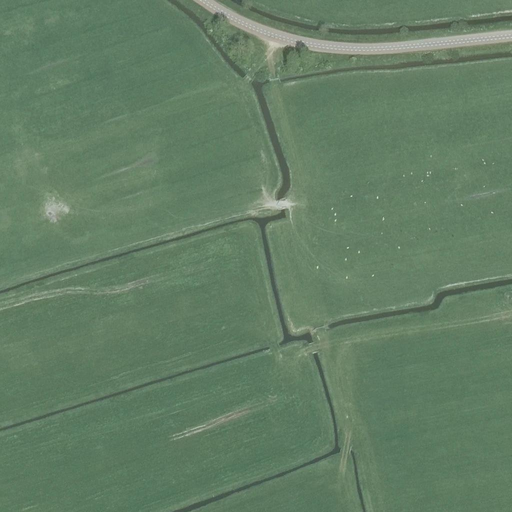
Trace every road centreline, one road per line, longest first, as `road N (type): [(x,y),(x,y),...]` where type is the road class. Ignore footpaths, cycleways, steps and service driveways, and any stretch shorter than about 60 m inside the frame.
road 1 (track): [(511,309),(323,346),(355,511)]
road 2 (tertiary): [(511,36),(369,49),(319,45),(268,34),(202,0)]
road 3 (track): [(288,357),(323,346),(294,203),(268,208)]
road 4 (track): [(294,203),(300,189),(270,50),(242,88)]
